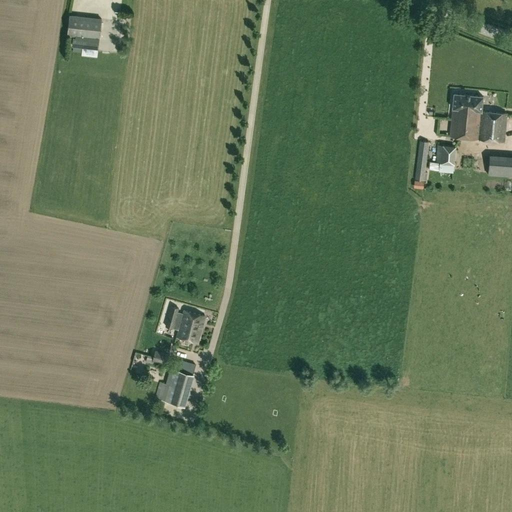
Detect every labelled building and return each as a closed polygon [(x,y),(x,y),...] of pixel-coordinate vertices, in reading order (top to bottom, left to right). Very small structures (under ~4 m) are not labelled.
[(98,49),(99,39),(100,39),(102,19),(70,16),(68,36),(75,37),(74,46),(98,49)] [(452,108),(449,136),(479,139),(482,111),(483,96),(454,93),(453,108),(452,108)] [(507,114),(482,111),(479,139),(505,142),(507,114)] [(424,181),(429,142),(420,141),(415,180),(424,181)] [(437,145),(435,162),(430,161),(429,167),(454,170),(454,165),(456,146),(443,144),(442,145),(437,145)] [(511,156),(490,155),(488,175),(511,176),(511,156)] [(206,316),(184,310),(183,313),(178,312),(179,308),(171,306),(166,326),(179,329),(177,336),(199,342),(206,316)] [(169,354),(155,349),(152,361),(166,365),(169,354)] [(185,406),(194,374),(192,374),(195,363),(176,358),(173,368),(170,367),(165,383),(159,381),(155,397),(185,406)]
